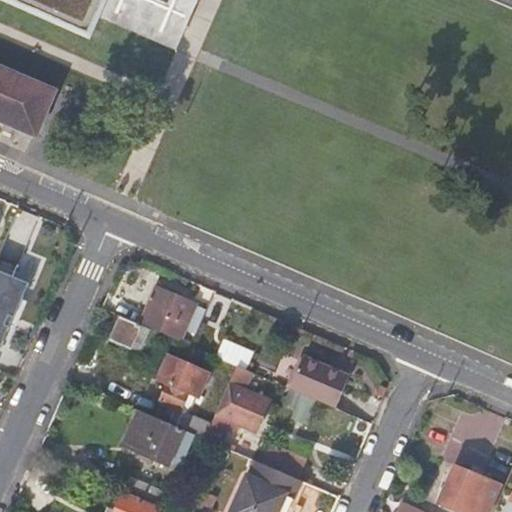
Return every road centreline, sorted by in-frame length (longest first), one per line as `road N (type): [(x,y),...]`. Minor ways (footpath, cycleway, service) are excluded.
road 1 (residential): [(113,221),(423,355)]
road 2 (residential): [(0,470),(113,221)]
road 3 (residential): [(355,511),(423,355)]
road 4 (residential): [(0,171),(113,221)]
